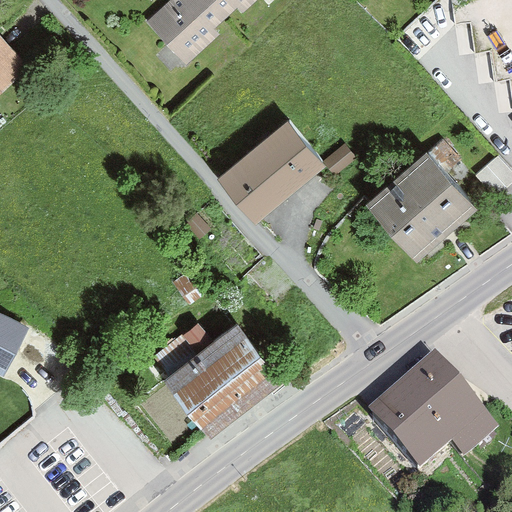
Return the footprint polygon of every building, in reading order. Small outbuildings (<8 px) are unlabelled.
[(226,21),(207,0),(171,0),(147,21),(187,66),(220,37),(214,31),(226,21)] [(207,0),(226,21),(238,11),(243,16),(261,0),(207,0)] [(0,92),(28,66),(0,36),(0,92)] [(260,222),(329,164),(290,118),(222,176),(260,222)] [(419,259),(482,206),(435,149),(371,202),(419,259)] [(242,319),(209,345),(192,324),(149,358),(170,384),(172,383),(213,434),(287,376),(242,319)] [(0,323),(0,370),(3,372),(21,333),(0,323)] [(465,469),(505,436),(440,360),(370,420),(421,479),(452,453),(465,469)]
